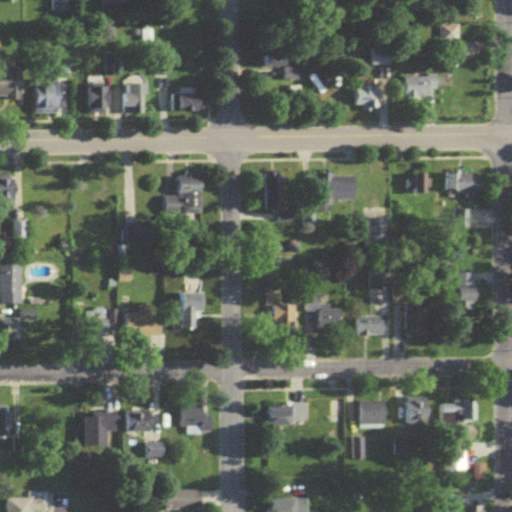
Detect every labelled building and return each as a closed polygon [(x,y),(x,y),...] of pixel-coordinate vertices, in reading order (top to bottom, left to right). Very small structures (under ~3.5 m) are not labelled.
[(68,0),(50,0),(51,16),(68,16),(68,0)] [(126,0),(99,0),(100,15),(127,15),(126,0)] [(298,86),(298,68),(290,68),(290,52),(262,52),(262,71),(282,71),(282,86),(298,86)] [(21,83),(0,82),(0,104),(21,105),(21,83)] [(435,82),(404,82),(404,102),(435,102),(435,82)] [(32,118),(58,118),(58,83),(32,83),(32,118)] [(122,119),(144,119),(144,88),(122,88),(122,119)] [(87,90),(87,118),(108,118),(108,90),(87,90)] [(353,92),(353,113),(384,113),(384,92),(353,92)] [(170,117),(204,117),(204,95),(180,95),(180,99),(170,99),(170,117)] [(262,178),(262,216),(284,216),(284,178),(262,178)] [(15,180),(0,179),(0,209),(15,210),(15,180)] [(93,180),(93,211),(114,211),(114,180),(93,180)] [(201,181),(176,181),(176,201),(162,201),(162,219),(201,219),(201,181)] [(325,204),(356,204),(356,182),(325,182),(325,204)] [(385,222),(365,222),(365,246),(385,246),(385,222)] [(12,224),(12,243),(26,243),(26,224),(12,224)] [(0,264),(0,308),(20,309),(20,265),(0,264)] [(474,277),(454,277),(454,302),(474,302),(474,277)] [(204,297),(177,297),(177,334),(196,334),(196,318),(204,318),(204,297)] [(341,313),(320,313),(320,298),(303,298),(303,317),(315,317),(315,333),(341,333),(341,313)] [(431,341),(431,308),(404,308),(404,341),(431,341)] [(294,331),(294,309),(269,309),(269,331),(294,331)] [(161,342),(161,316),(122,316),(122,342),(161,342)] [(381,321),(355,321),(355,340),(381,340),(381,321)] [(0,323),(0,345),(19,345),(19,324),(0,323)] [(267,432),(305,432),(305,408),(267,408),(267,432)] [(437,428),(476,429),(476,408),(437,408),(437,428)] [(358,434),(381,434),(381,414),(369,414),(369,409),(358,409),(358,434)] [(212,437),(212,419),(203,419),(203,411),(178,411),(178,437),(212,437)] [(124,438),(150,438),(150,417),(124,417),(124,438)] [(116,437),(116,418),(87,418),(87,452),(106,452),(106,437),(116,437)] [(350,463),(362,463),(362,443),(350,443),(350,463)] [(161,448),(144,448),(144,462),(161,462),(161,448)] [(443,475),(464,475),(464,462),(443,462),(443,475)] [(200,511),(200,495),(165,495),(164,511),(200,511)] [(28,503),(6,503),(5,511),(44,511),(45,500),(29,499),(28,503)] [(304,511),(304,503),(265,503),(264,511),(304,511)]
